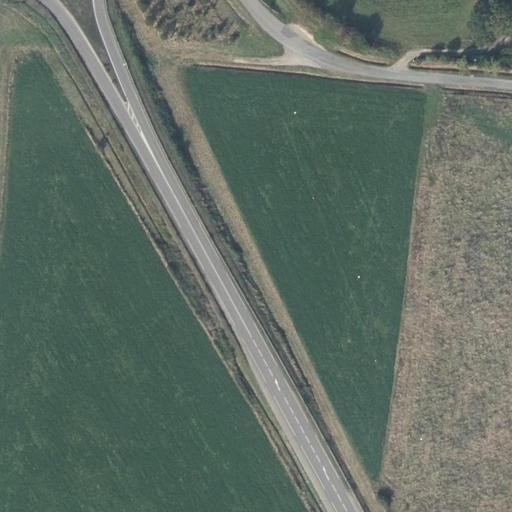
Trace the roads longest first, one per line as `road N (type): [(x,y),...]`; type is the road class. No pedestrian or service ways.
road 1 (primary): [(346,511),(156,159)]
road 2 (unclassified): [(511,84),(331,60),(285,37),(248,0)]
road 3 (primary): [(46,0),(156,159)]
road 4 (primary): [(156,159),(98,0)]
